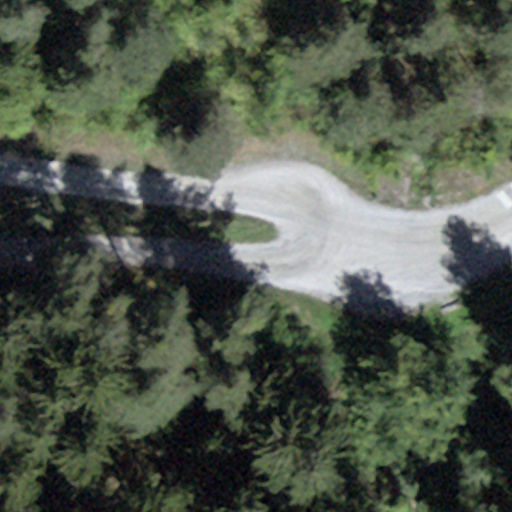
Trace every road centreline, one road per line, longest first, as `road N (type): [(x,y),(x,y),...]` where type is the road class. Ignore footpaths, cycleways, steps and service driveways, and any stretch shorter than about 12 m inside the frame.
road 1 (track): [(0,172),(252,200),(409,242)]
road 2 (track): [(0,255),(330,259),(409,242)]
